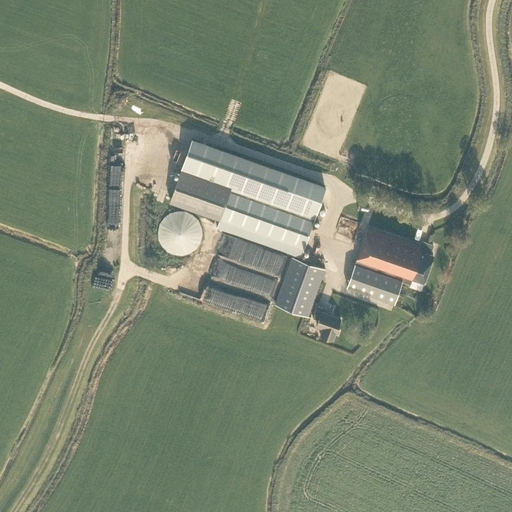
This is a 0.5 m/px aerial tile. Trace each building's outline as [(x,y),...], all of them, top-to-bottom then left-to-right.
[(217,227),(301,257),(325,188),(192,141),(170,202),(220,219),(217,227)] [(424,283),(433,255),(430,254),(433,244),(427,242),(425,248),(419,246),(364,226),(360,238),(364,239),(356,262),(411,281),(412,279),(424,283)] [(308,316),(312,304),(325,269),(292,257),(275,304),(308,316)] [(355,264),(347,287),(395,303),(402,280),(355,264)] [(317,325),(322,327),(336,332),(341,319),(323,312),(324,307),(317,305),(313,318),(319,320),(317,325)] [(333,340),(336,332),(322,327),(319,335),(333,340)]
